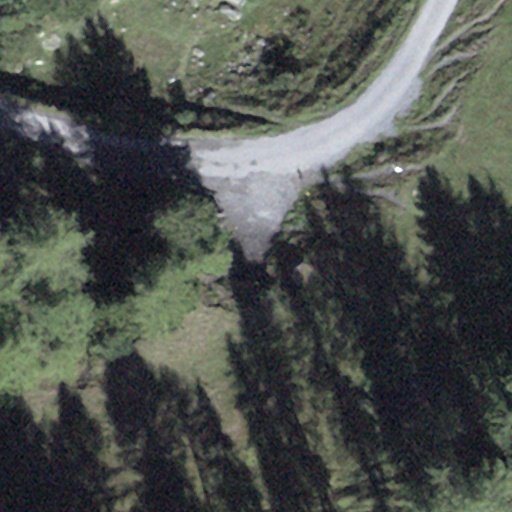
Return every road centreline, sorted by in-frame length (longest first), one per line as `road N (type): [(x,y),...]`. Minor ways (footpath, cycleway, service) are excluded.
road 1 (track): [(289,162),(137,157),(0,112)]
road 2 (track): [(442,0),(402,90),(289,162)]
